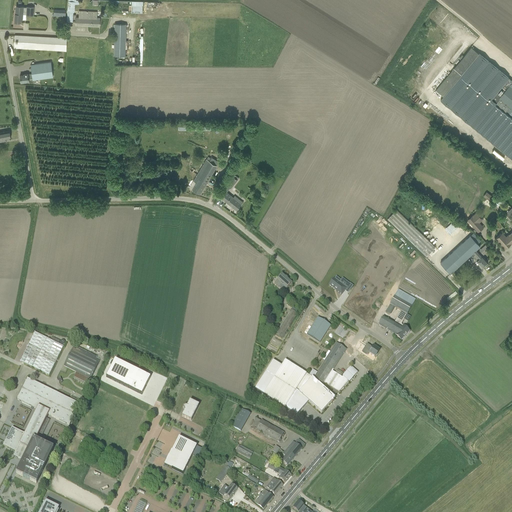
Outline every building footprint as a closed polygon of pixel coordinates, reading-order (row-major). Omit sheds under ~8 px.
[(67,0),(66,21),(72,21),(72,16),(75,16),(75,11),(74,11),(74,4),(78,4),(78,0),(67,0)] [(131,1),(131,12),(142,13),(142,1),(131,1)] [(15,14),(15,22),(21,22),(21,20),(22,20),(23,14),(26,15),(34,16),(34,7),(24,7),(24,6),(16,6),(16,10),(16,14),(15,14)] [(75,25),(99,26),(100,19),(94,18),(94,12),(80,12),(80,17),(76,17),(75,25)] [(115,24),(114,56),(125,56),(126,24),(115,24)] [(66,51),(67,43),(67,38),(66,38),(64,38),(63,38),(61,38),(60,38),(58,38),(57,37),(57,38),(55,37),(54,37),(52,37),(51,37),(49,37),(48,37),(46,37),(45,37),(43,37),(42,37),(40,37),(40,36),(39,36),(39,37),(36,36),(33,36),(30,36),(27,36),(24,36),(21,36),(21,35),(21,36),(18,35),(15,35),(14,48),(15,48),(17,48),(18,48),(66,51)] [(443,96),(440,100),(511,157),(511,80),(509,78),(479,53),(474,50),(471,47),(436,90),(440,93),(443,96)] [(28,74),(24,74),(24,75),(20,75),(21,82),(29,81),(28,79),(32,79),(32,80),(53,77),(50,62),(31,65),(31,69),(32,74),(28,74)] [(0,142),(6,141),(5,138),(11,137),(10,131),(0,132),(0,142)] [(196,182),(192,189),(200,193),(217,165),(216,165),(218,162),(213,159),(211,158),(208,157),(206,159),(194,181),(196,182)] [(221,198),(236,210),(241,204),(237,201),(238,199),(234,196),(233,197),(226,192),(221,198)] [(494,198),(486,192),(483,196),(491,202),(494,198)] [(483,227),(479,223),(482,220),(476,213),(473,215),(472,215),(467,220),(477,232),(483,227)] [(412,238),(415,235),(412,233),(413,229),(415,230),(415,231),(416,232),(415,235),(422,237),(424,239),(425,236),(422,234),(418,233),(419,230),(415,228),(412,225),(410,230),(410,231),(411,232),(409,234),(405,233),(404,234),(407,237),(412,238)] [(505,249),(511,242),(511,236),(509,234),(506,237),(502,232),(495,238),(505,249)] [(470,255),(476,249),(480,245),(470,235),(440,262),(450,273),(470,255)] [(482,267),(488,262),(476,249),(470,255),(472,257),(476,261),(482,267)] [(286,290),(292,283),(282,274),(275,283),(279,288),(282,285),(286,290)] [(332,278),(327,284),(340,294),(345,288),(337,282),(339,280),(335,276),(333,279),(332,278)] [(398,290),(392,301),(390,305),(395,307),(401,311),(407,315),(412,307),(416,300),(398,290)] [(282,339),(297,314),(299,312),(293,308),(291,310),(290,310),(275,335),(282,339)] [(400,327),(407,315),(401,311),(394,323),(400,327)] [(383,317),(378,325),(378,326),(394,335),(395,335),(395,336),(401,341),(402,341),(401,341),(402,341),(409,332),(410,332),(403,326),(401,328),(400,327),(394,323),(383,317)] [(318,318),(307,335),(320,343),(331,326),(318,318)] [(49,376),(51,372),(63,347),(35,333),(20,362),(49,376)] [(358,373),(357,373),(351,367),(343,377),(342,378),(333,372),(333,371),(333,370),(346,350),(336,344),(317,373),(312,370),(309,376),(285,360),(281,366),(273,361),(255,389),(263,395),(285,408),(296,416),(308,402),(321,414),(331,402),(333,402),(333,401),(335,398),(333,396),(337,391),(339,393),(348,382),(349,383),(358,373)] [(364,351),(375,358),(379,351),(373,347),(372,349),(367,346),(364,351)] [(91,380),(93,375),(100,361),(73,348),(64,366),(91,380)] [(151,378),(115,360),(106,378),(142,395),(151,378)] [(12,428),(10,433),(3,446),(16,452),(14,456),(18,458),(18,457),(23,459),(16,474),(36,484),(54,449),(34,439),(36,436),(41,438),(50,421),(44,418),(46,414),(69,426),(80,405),(56,393),(56,395),(53,393),(54,392),(27,379),(23,389),(25,389),(24,392),(22,391),(17,400),(37,410),(25,434),(12,428)] [(183,407),(183,408),(184,410),(185,411),(182,417),(191,421),(199,405),(190,401),(187,406),(183,407)] [(231,426),(239,432),(250,414),(241,409),(231,426)] [(256,429),(279,442),(283,433),(261,421),(256,429)] [(83,441),(88,443),(91,437),(86,435),(83,441)] [(198,445),(179,436),(172,450),(169,455),(167,460),(164,465),(172,469),(172,468),(183,474),(198,445)] [(281,461),(288,466),(302,450),(305,446),(298,440),(295,444),(293,442),(283,454),(285,457),(281,461)] [(237,451),(250,458),(253,453),(239,446),(237,451)] [(272,452),(277,455),(280,449),(275,446),(272,452)] [(285,484),(291,476),(286,472),(273,465),(270,470),(281,476),(279,479),(285,484)] [(226,475),(230,469),(225,466),(222,471),(226,475)] [(223,480),(226,475),(222,471),(218,476),(223,480)] [(269,491),(275,496),(283,486),(277,481),(274,479),(266,487),(270,490),(269,491)] [(230,499),(237,489),(231,485),(228,489),(225,486),(219,494),(223,497),(224,495),(230,499)] [(255,503),(263,510),(273,498),(265,491),(255,503)] [(39,511),(57,511),(59,508),(45,501),(39,511)] [(293,508),(297,511),(307,511),(309,511),(304,507),(302,505),(298,501),(297,502),(296,504),(294,506),(295,506),(293,508),(293,507),(293,508)]
